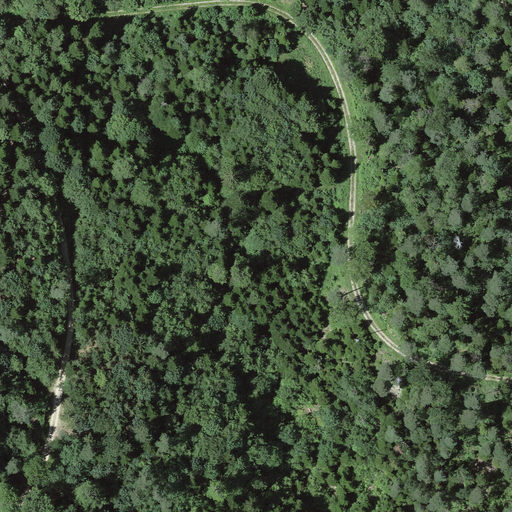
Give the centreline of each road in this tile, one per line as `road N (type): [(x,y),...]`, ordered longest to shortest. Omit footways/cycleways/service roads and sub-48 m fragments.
road 1 (track): [(0,16),(36,20),(234,2),(280,10),(327,59),(346,113),(357,300),(401,352),(511,380)]
road 2 (track): [(0,74),(21,103),(62,221),(72,309),(44,459),(10,511)]
